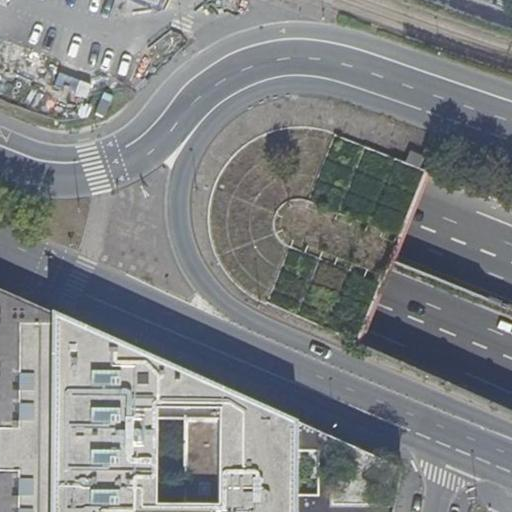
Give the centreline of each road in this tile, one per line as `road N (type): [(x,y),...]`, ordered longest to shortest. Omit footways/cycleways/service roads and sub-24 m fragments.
road 1 (primary): [(460,104),(411,116),(337,90),(278,86),(222,115),(195,145),(177,188),(188,257),(287,367)]
road 2 (motorway): [(511,263),(0,54)]
road 3 (motorway): [(0,150),(511,352)]
road 4 (primary): [(460,104),(327,58),(275,60),(233,76),(120,169),(60,181),(0,166)]
road 5 (primary): [(0,251),(287,367)]
road 6 (primary): [(287,367),(453,438)]
